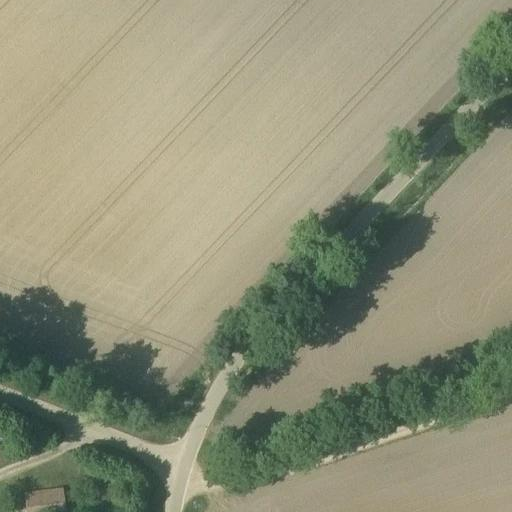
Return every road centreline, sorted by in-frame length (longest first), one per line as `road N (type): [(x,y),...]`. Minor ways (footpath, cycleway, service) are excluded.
road 1 (unclassified): [(186,469),(252,348),(511,70)]
road 2 (track): [(186,469),(257,478),(511,393)]
road 3 (unclassified): [(186,469),(0,398)]
